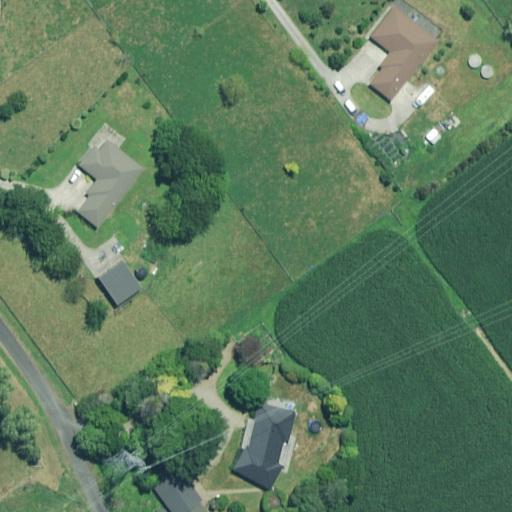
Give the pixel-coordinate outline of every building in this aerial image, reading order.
[(488,0),(495,9),(507,0),(488,0)] [(368,85),(390,102),(431,49),(435,52),(441,45),(393,7),(369,38),(389,53),(378,66),(381,68),(368,85)] [(444,135),(435,127),(424,139),(433,147),(444,135)] [(142,170),(105,142),(98,152),(93,148),(78,166),(96,181),(87,192),(90,195),(76,213),(96,228),(142,170)] [(138,290),(120,264),(98,280),(116,305),(138,290)] [(239,447),(244,449),(233,473),(271,490),(281,467),(276,464),(296,419),(256,401),(249,417),(252,418),(239,447)] [(130,469),(117,449),(98,461),(111,481),(130,469)] [(204,511),(178,475),(157,491),(172,511),(204,511)]
